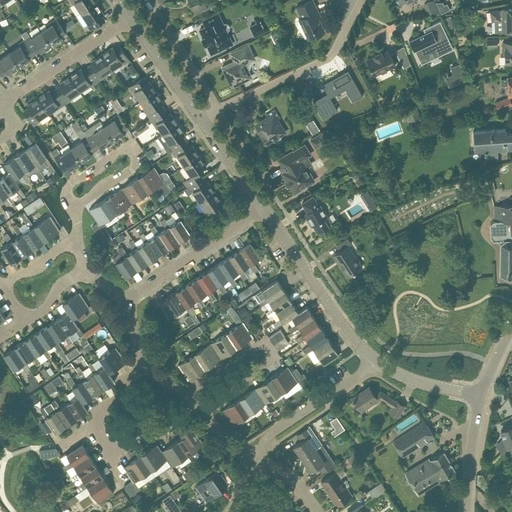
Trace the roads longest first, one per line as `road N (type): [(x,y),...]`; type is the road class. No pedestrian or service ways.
road 1 (residential): [(203,117),(330,53),(362,0)]
road 2 (residential): [(203,409),(274,356),(262,340),(184,393)]
road 3 (residential): [(376,361),(260,205)]
road 4 (residential): [(74,205),(70,183),(125,147),(134,167),(90,200)]
road 5 (residential): [(250,461),(268,435),(376,361)]
road 6 (residential): [(125,295),(260,205)]
road 7 (residential): [(4,101),(127,11)]
road 8 (residential): [(203,117),(127,11)]
